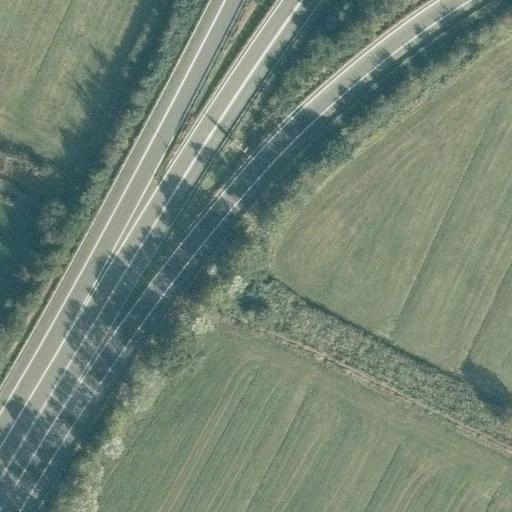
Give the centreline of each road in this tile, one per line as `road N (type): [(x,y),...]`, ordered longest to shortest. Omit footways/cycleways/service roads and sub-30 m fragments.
road 1 (motorway): [(27,434),(100,376),(205,224),(250,175),(355,76),(464,0)]
road 2 (motorway): [(56,388),(191,165),(304,0)]
road 3 (motorway): [(239,0),(92,278),(56,388)]
